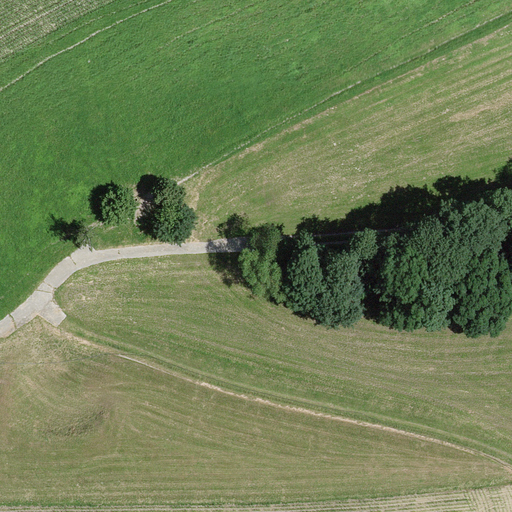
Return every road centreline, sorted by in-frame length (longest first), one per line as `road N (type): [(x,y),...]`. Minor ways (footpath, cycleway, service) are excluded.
road 1 (track): [(511,470),(415,435),(113,354),(68,334),(38,306)]
road 2 (track): [(94,256),(194,180),(312,117),(511,29)]
road 3 (track): [(94,256),(436,232),(511,218)]
road 4 (track): [(0,334),(94,256)]
